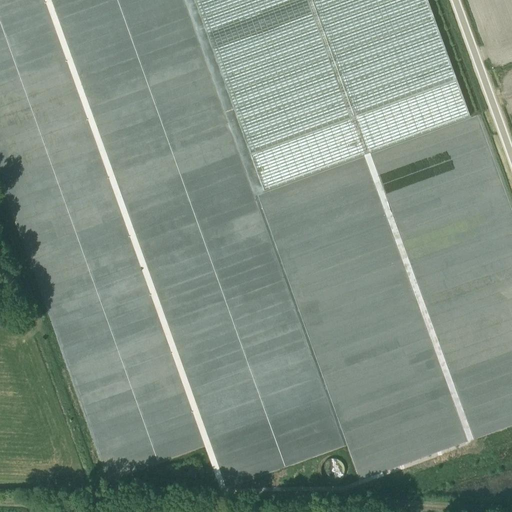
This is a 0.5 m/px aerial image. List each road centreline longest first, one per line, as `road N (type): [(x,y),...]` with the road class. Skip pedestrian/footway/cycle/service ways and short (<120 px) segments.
road 1 (unclassified): [(511,160),(454,0)]
road 2 (track): [(0,199),(42,314),(38,330)]
